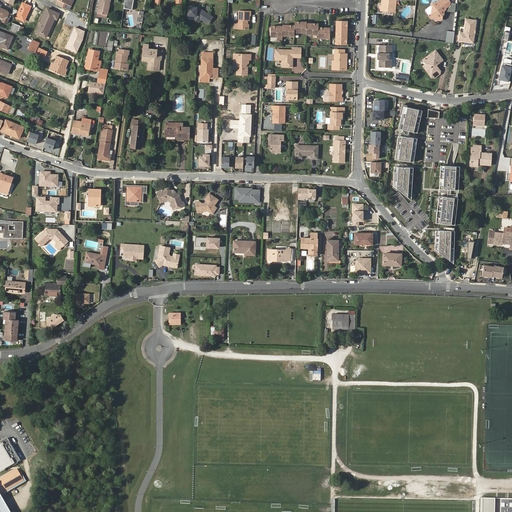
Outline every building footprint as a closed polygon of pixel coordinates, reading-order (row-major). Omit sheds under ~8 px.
[(100,0),(98,13),(107,15),(109,0),(100,0)] [(382,0),(381,14),(394,15),(396,0),(382,0)] [(434,20),(439,20),(439,16),(441,15),(441,12),(443,11),(443,9),(448,5),(448,1),(446,0),(437,0),(433,4),(430,4),(422,11),(426,18),(429,18),(432,21),(434,20)] [(0,7),(0,17),(3,19),(2,21),(7,24),(9,19),(7,18),(9,12),(0,7)] [(199,22),(206,12),(199,8),(198,10),(197,9),(197,7),(189,7),(188,15),(196,16),(194,19),(199,22)] [(56,19),(59,14),(47,8),(36,33),(45,38),(54,18),(56,19)] [(247,28),(247,23),(247,22),(245,20),(246,19),(249,19),(249,15),(250,15),(250,10),(238,10),(238,28),(247,28)] [(337,31),(345,31),(345,26),(347,26),(348,18),(337,18),(337,31)] [(475,21),(463,19),(461,34),(457,34),(456,42),(471,44),(473,34),(473,31),(475,21)] [(294,32),(306,32),(306,25),(306,23),(302,23),(302,21),(294,21),(294,25),(294,32)] [(306,33),(317,33),(317,26),(318,22),(311,22),(311,25),(306,25),(306,32),(306,33)] [(19,26),(12,23),(10,29),(17,32),(19,26)] [(282,36),(294,36),(294,32),(294,25),(287,25),(287,27),(282,27),(282,29),(282,36)] [(87,32),(74,26),(65,48),(77,54),(87,32)] [(271,37),(282,37),(282,36),(282,29),(278,28),(278,26),(271,26),(271,37)] [(329,37),(329,30),(329,29),(326,29),(326,26),(317,26),(317,33),(317,37),(329,37)] [(345,34),(345,31),(337,31),(336,42),(347,42),(347,34),(345,34)] [(4,33),(0,42),(0,45),(7,49),(13,37),(4,33)] [(32,40),(28,49),(35,52),(39,43),(32,40)] [(377,50),(376,57),(378,58),(378,64),(390,64),(390,59),(388,59),(388,50),(391,50),(391,43),(379,42),(379,50),(377,50)] [(115,66),(126,67),(127,61),(128,52),(129,52),(130,48),(120,47),(119,51),(117,51),(115,66)] [(148,47),(143,47),(142,54),(146,55),(145,60),(148,60),(149,60),(149,68),(159,70),(160,59),(161,59),(162,50),(157,49),(157,48),(148,47)] [(293,55),(301,55),(301,47),(292,47),(292,50),(276,50),(276,60),(282,60),(282,66),(292,66),(293,60),(291,58),(291,57),(293,57),(293,55)] [(48,51),(40,48),(38,53),(46,56),(48,51)] [(89,49),(85,68),(95,70),(99,51),(89,49)] [(345,61),(345,53),(344,53),(344,49),(335,49),(335,60),(334,68),(344,68),(344,61),(345,61)] [(431,63),(432,65),(440,59),(433,49),(430,51),(436,59),(431,63)] [(427,63),(424,64),(421,66),(431,79),(434,76),(435,69),(432,65),(431,63),(436,59),(430,51),(422,57),(427,63)] [(252,53),(238,53),(238,54),(234,54),(234,60),(238,60),(238,74),(248,74),(248,68),(247,67),(247,64),(249,63),(250,63),(250,59),(251,59),(252,53)] [(212,79),(214,79),(214,70),(212,70),(212,59),(212,54),(202,54),(202,59),(201,79),(209,79),(212,79)] [(62,74),(65,68),(68,60),(58,56),(54,64),(52,70),(62,74)] [(0,59),(0,70),(8,74),(11,65),(0,59)] [(506,63),(502,63),(497,85),(510,84),(511,75),(509,74),(511,64),(506,63)] [(99,72),(97,81),(105,82),(107,74),(99,72)] [(298,98),(298,81),(287,81),(287,94),(289,94),(289,98),(298,98)] [(343,92),(343,88),(343,82),(331,81),(331,99),(344,99),(344,95),(342,95),(343,92)] [(6,84),(0,82),(0,93),(2,94),(7,96),(11,86),(6,84)] [(372,110),(383,110),(383,101),(374,100),(374,103),(374,106),(373,106),(372,110)] [(12,107),(0,101),(0,109),(9,114),(9,113),(12,114),(14,109),(12,107)] [(184,112),(185,105),(175,104),(174,112),(184,112)] [(252,105),(242,104),(241,120),(230,120),(230,128),(239,128),(238,142),(250,142),(252,105)] [(274,113),(274,116),(274,122),(286,122),(286,105),(273,105),(273,109),(274,109),(274,113)] [(343,115),(344,109),(344,105),(332,105),(332,121),(330,121),(330,126),(338,126),(338,122),(340,122),(341,122),(341,115),(343,115)] [(399,128),(417,132),(423,110),(407,107),(405,106),(402,115),(399,128)] [(439,111),(428,109),(428,117),(439,119),(439,111)] [(383,110),(372,110),(372,119),(383,120),(383,110)] [(484,115),(475,115),(474,124),(484,125),(484,115)] [(73,119),(70,131),(78,132),(78,131),(82,132),(82,133),(84,134),(85,122),(73,119)] [(141,146),(142,135),(141,135),(142,126),(143,120),(132,119),(131,124),(134,125),(131,144),(141,146)] [(23,127),(6,120),(1,131),(19,138),(23,127)] [(172,126),(166,126),(165,136),(178,136),(177,141),(187,142),(188,128),(182,128),(182,123),(178,123),(172,123),(172,126)] [(198,123),(198,136),(198,141),(208,142),(208,129),(206,129),(206,123),(198,123)] [(110,158),(111,153),(108,152),(111,137),(112,128),(103,126),(102,136),(98,156),(110,158)] [(36,144),(39,135),(30,132),(27,141),(36,144)] [(380,132),(370,132),(370,145),(379,146),(380,132)] [(282,151),(282,139),(284,139),(285,134),(270,134),(270,147),(275,151),(282,151)] [(346,147),(347,148),(347,138),(345,139),(345,135),(337,135),(337,138),(335,138),(335,145),(337,146),(337,151),(335,153),(335,160),(347,160),(347,150),(346,150),(346,147)] [(395,159),(414,162),(417,138),(399,135),(395,159)] [(52,150),(55,141),(46,138),(43,146),(52,150)] [(320,143),(301,143),(301,147),(297,147),(297,157),(304,157),(304,154),(313,154),(313,157),(320,157),(320,143)] [(379,159),(379,146),(370,145),(368,145),(368,154),(372,154),(372,159),(379,159)] [(472,160),(470,160),(469,166),(477,167),(477,162),(480,163),(480,165),(490,165),(491,154),(480,153),(480,146),(471,145),(470,152),(472,152),(472,160)] [(210,154),(203,154),(203,157),(199,157),(199,166),(210,167),(210,154)] [(255,168),(256,157),(248,157),(247,168),(255,168)] [(229,169),(229,159),(222,158),(221,169),(229,169)] [(243,169),(244,159),(236,158),(236,169),(243,169)] [(380,174),(381,163),(371,163),(371,174),(380,174)] [(440,165),(438,188),(458,190),(459,166),(450,166),(440,165)] [(411,200),(413,168),(394,166),(393,185),(411,200)] [(40,185),(57,186),(58,175),(50,174),(50,172),(41,171),(40,185)] [(13,178),(0,173),(0,181),(1,182),(0,183),(0,195),(6,198),(13,178)] [(130,200),(130,203),(137,203),(137,200),(142,200),(142,194),(141,194),(142,191),(146,191),(146,185),(130,185),(130,191),(128,191),(127,195),(126,195),(126,200),(130,200)] [(179,196),(180,195),(177,193),(175,191),(173,189),(171,190),(168,188),(157,193),(161,203),(168,200),(171,202),(174,210),(185,205),(184,201),(183,202),(181,198),(179,198),(179,196)] [(248,189),(235,188),(234,199),(240,199),(242,199),(247,202),(256,203),(259,203),(260,191),(251,190),(248,190),(248,189)] [(100,206),(100,198),(98,198),(98,195),(100,195),(100,190),(88,189),(83,189),(83,198),(88,198),(88,206),(100,206)] [(306,189),(298,189),(297,198),(314,199),(315,190),(308,190),(308,191),(306,191),(306,189)] [(205,209),(208,211),(213,214),(217,207),(214,205),(217,199),(209,193),(205,198),(206,200),(204,203),(202,204),(198,201),(195,202),(197,212),(202,211),(203,209),(205,209)] [(457,198),(438,195),(434,222),(454,224),(457,198)] [(46,197),(36,197),(36,212),(57,213),(58,205),(59,205),(60,198),(50,197),(50,201),(46,201),(46,197)] [(362,205),(353,205),(353,226),(358,226),(358,221),(363,221),(363,215),(362,214),(362,212),(363,212),(363,205),(362,205)] [(22,230),(22,227),(21,227),(21,223),(12,222),(12,224),(0,223),(0,233),(2,234),(2,239),(10,239),(11,238),(15,238),(15,239),(17,239),(18,238),(22,239),(22,233),(21,233),(21,230),(22,230)] [(45,229),(34,239),(41,246),(50,239),(55,239),(58,242),(58,244),(61,247),(62,246),(65,243),(68,241),(57,229),(45,229)] [(432,248),(451,263),(453,231),(433,229),(432,248)] [(511,231),(506,231),(505,233),(489,231),(487,243),(493,244),(501,245),(502,243),(509,244),(509,245),(511,245),(511,231)] [(309,256),(317,256),(317,233),(311,233),(310,238),(301,238),(301,248),(309,248),(309,256)] [(355,233),(354,244),(372,245),(372,234),(355,233)] [(196,237),(195,246),(207,247),(207,245),(212,245),(212,247),(218,247),(219,238),(196,237)] [(255,255),(255,242),(234,241),(233,252),(244,253),(244,254),(255,255)] [(327,261),(338,261),(338,241),(327,241),(327,261)] [(129,254),(129,257),(129,260),(135,260),(135,258),(142,258),(143,245),(121,244),(120,249),(123,249),(123,253),(129,254)] [(101,255),(86,253),(84,262),(99,265),(104,266),(106,256),(108,247),(102,246),(101,255)] [(155,260),(160,267),(165,263),(165,264),(166,264),(167,264),(168,266),(177,267),(179,258),(173,257),(168,256),(170,248),(160,246),(158,256),(160,256),(160,258),(155,260)] [(277,260),(277,261),(286,262),(287,260),(290,260),(291,249),(286,249),(286,251),(268,250),(268,259),(277,260)] [(383,253),(383,265),(400,266),(401,254),(383,253)] [(372,258),(355,257),(355,273),(371,273),(372,258)] [(67,259),(65,271),(73,272),(74,260),(67,259)] [(217,265),(195,263),(194,275),(216,277),(217,265)] [(493,269),(484,267),(482,277),(491,279),(492,277),(502,279),(503,269),(494,267),(493,269)] [(59,284),(46,284),(45,295),(60,296),(60,291),(66,291),(66,285),(66,277),(59,277),(59,284)] [(24,293),(24,283),(6,281),(6,291),(24,293)] [(72,294),(72,303),(77,304),(77,308),(83,308),(83,304),(89,304),(89,295),(72,294)] [(17,341),(19,316),(18,316),(18,313),(4,312),(3,319),(6,319),(4,340),(17,341)] [(168,313),(169,325),(180,325),(180,313),(168,313)] [(333,315),(333,328),(348,329),(348,315),(333,315)] [(214,331),(214,340),(224,340),(223,331),(214,331)] [(321,370),(313,370),(313,380),(321,380),(321,370)] [(7,439),(0,442),(0,472),(20,460),(7,439)] [(0,511),(11,511),(0,493),(23,479),(17,469),(0,478),(0,511)] [(511,511),(511,500),(500,500),(499,511),(511,511)]
